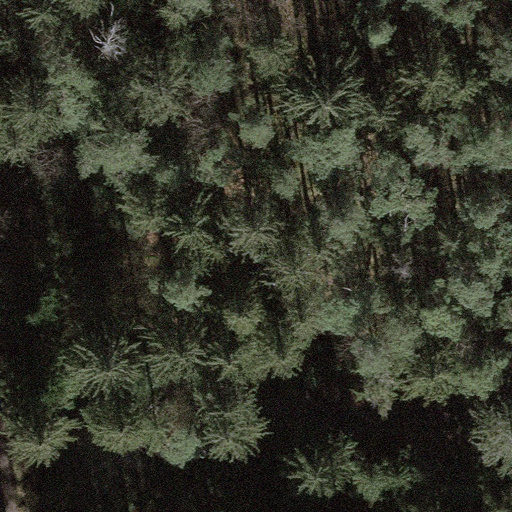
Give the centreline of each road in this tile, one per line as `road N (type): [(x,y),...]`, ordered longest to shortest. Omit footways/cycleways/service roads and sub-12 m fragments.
road 1 (track): [(104,511),(3,0)]
road 2 (track): [(511,441),(336,430),(0,459)]
